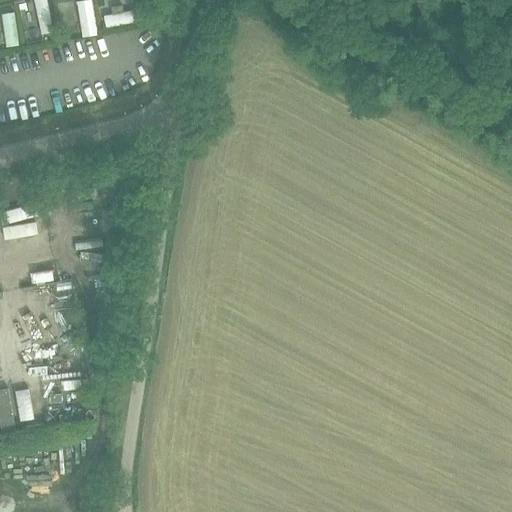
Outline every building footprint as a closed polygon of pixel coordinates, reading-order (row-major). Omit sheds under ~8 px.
[(0,0),(0,35),(13,35),(13,1),(0,0)] [(25,0),(25,13),(40,13),(40,0),(25,0)] [(94,4),(96,17),(112,15),(110,2),(94,4)] [(28,18),(15,21),(18,33),(31,30),(28,18)] [(138,36),(154,30),(150,19),(134,25),(138,36)] [(46,254),(6,253),(6,268),(45,270),(46,254)] [(44,269),(44,281),(62,281),(62,268),(44,269)]
